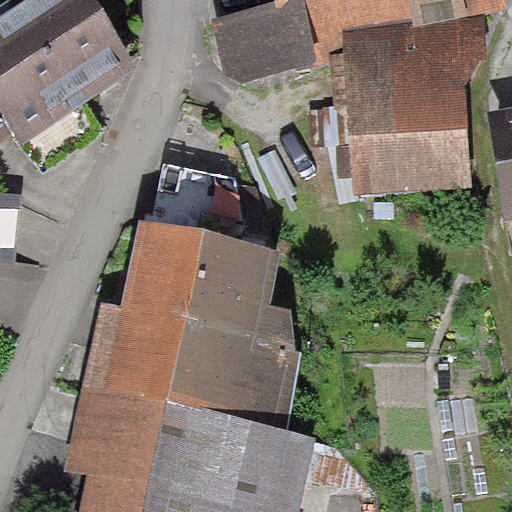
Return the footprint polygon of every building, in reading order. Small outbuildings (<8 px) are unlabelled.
[(139,70),(93,0),(10,0),(0,7),(0,135),(10,129),(22,146),(139,70)] [(275,0),(276,3),(215,18),(225,70),(245,81),(296,68),(331,64),(330,52),(347,50),(344,30),(415,18),(416,26),(485,13),(507,7),(505,0),(275,0)] [(487,55),(485,13),(416,26),(415,18),(344,30),(347,50),(360,192),(471,186),(468,81),(487,55)] [(511,107),(489,112),(507,229),(511,228),(511,107)] [(154,218),(140,216),(121,309),(103,305),(85,389),(287,430),(303,351),(294,349),(290,311),(266,306),(278,250),(250,244),(235,176),(164,164),(154,218)] [(86,474),(78,511),(299,511),(317,438),(287,430),(85,389),(69,471),(86,474)]
